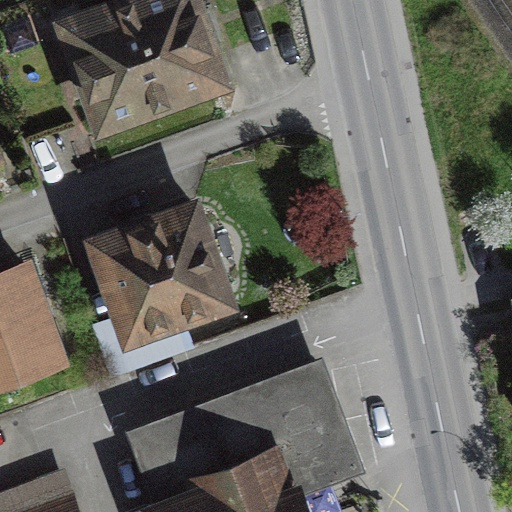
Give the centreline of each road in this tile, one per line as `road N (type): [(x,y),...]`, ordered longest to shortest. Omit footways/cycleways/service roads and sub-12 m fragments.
road 1 (secondary): [(366,98),(453,511)]
road 2 (residential): [(366,98),(0,231)]
